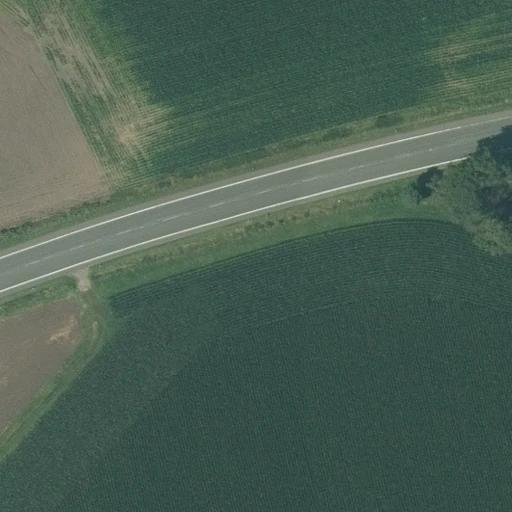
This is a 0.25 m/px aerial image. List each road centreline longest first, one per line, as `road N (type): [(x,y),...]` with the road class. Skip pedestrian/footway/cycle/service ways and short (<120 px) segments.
road 1 (secondary): [(511,137),(196,213),(0,279)]
road 2 (track): [(0,437),(91,335),(76,255)]
